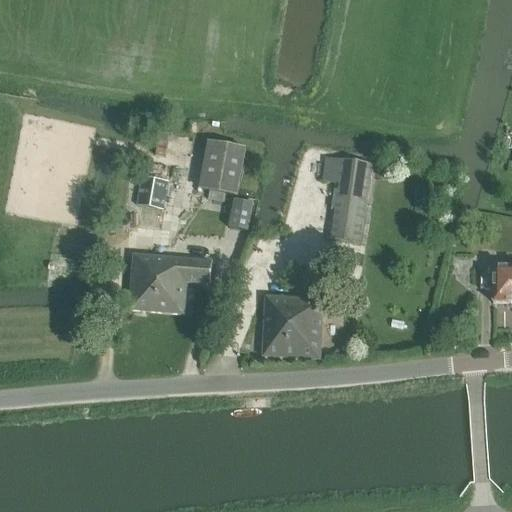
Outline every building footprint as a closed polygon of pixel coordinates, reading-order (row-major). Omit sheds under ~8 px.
[(161,133),(156,156),(165,158),(170,135),(161,133)] [(204,191),(240,197),(248,149),(212,143),(204,191)] [(330,240),(363,244),(373,166),(340,161),(330,240)] [(164,211),(169,182),(145,178),(140,207),(164,211)] [(236,203),(230,230),(249,234),(254,206),(236,203)] [(212,235),(212,253),(237,255),(238,236),(212,235)] [(132,261),(128,315),(183,319),(184,306),(185,289),(210,291),(212,269),(212,267),(208,267),(132,261)] [(511,273),(491,273),(480,273),(480,294),(491,294),(491,308),(511,308),(511,273)] [(266,299),(264,359),(321,361),(323,301),(266,299)]
